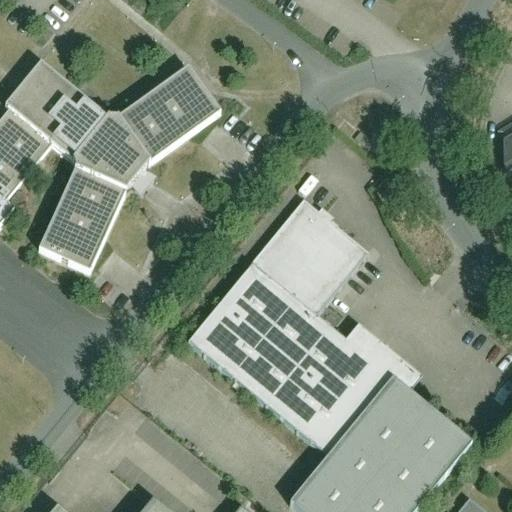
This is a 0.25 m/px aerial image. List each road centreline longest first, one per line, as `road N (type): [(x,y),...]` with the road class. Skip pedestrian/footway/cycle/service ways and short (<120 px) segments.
road 1 (unclassified): [(332,88),(0,492)]
road 2 (unclassified): [(511,281),(476,252),(438,189),(431,148),(442,75)]
road 3 (unclassified): [(332,88),(227,0)]
